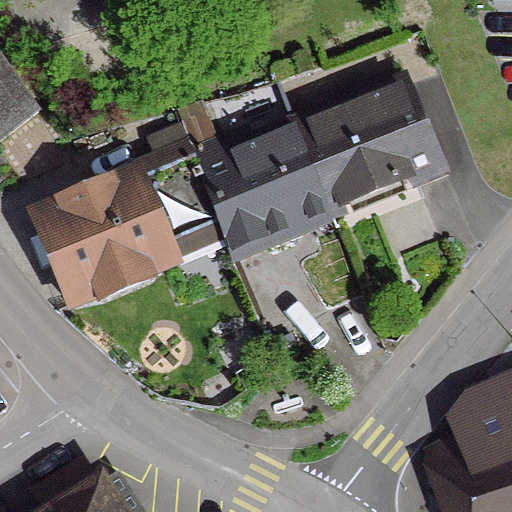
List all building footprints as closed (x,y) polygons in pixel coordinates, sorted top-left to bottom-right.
[(0,139),(34,114),(0,65),(0,139)] [(406,87),(299,130),(291,134),(326,214),(439,168),(406,87)] [(325,215),(326,214),(291,134),(291,133),(289,133),(231,158),(225,143),(212,148),(189,156),(218,232),(222,243),(226,255),(231,253),(325,215)] [(172,264),(168,253),(218,232),(189,156),(187,152),(185,153),(134,175),(30,220),(67,308),(95,296),(97,300),(145,281),(143,277),(172,264)] [(439,511),(511,511),(511,374),(461,396),(444,418),(451,437),(442,441),(423,455),(429,472),(426,473),(439,511)] [(113,511),(96,486),(93,488),(77,463),(29,494),(40,511),(113,511)]
